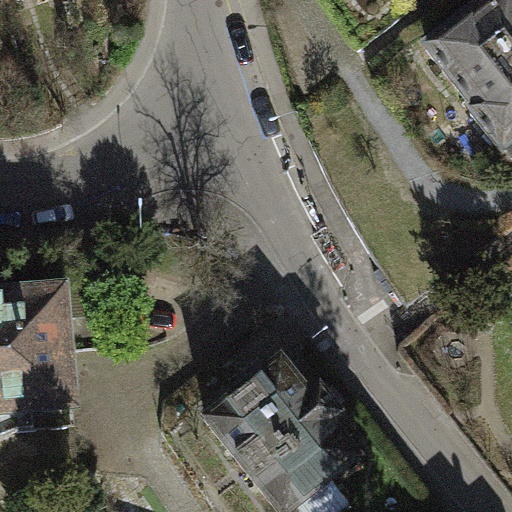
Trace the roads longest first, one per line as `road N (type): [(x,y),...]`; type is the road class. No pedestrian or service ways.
road 1 (residential): [(225,112),(290,240),(494,511)]
road 2 (residential): [(0,192),(86,176),(225,112)]
